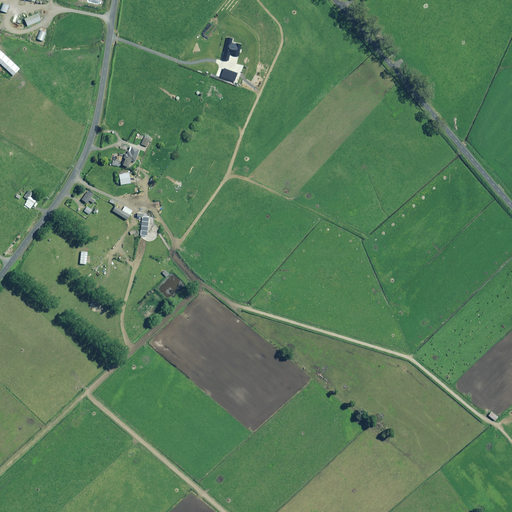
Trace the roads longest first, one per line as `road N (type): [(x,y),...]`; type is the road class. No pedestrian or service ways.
road 1 (track): [(511,441),(410,357),(226,300),(178,257),(147,207),(73,176)]
road 2 (unclassified): [(0,276),(73,176),(90,138),(115,0)]
road 3 (track): [(202,283),(0,471)]
road 4 (unclassified): [(511,204),(336,0)]
road 5 (track): [(230,511),(86,393)]
road 6 (track): [(112,18),(49,5),(12,11),(6,25),(24,30),(48,18)]
